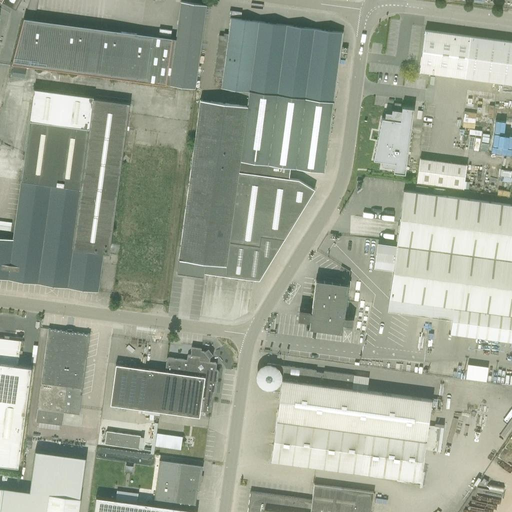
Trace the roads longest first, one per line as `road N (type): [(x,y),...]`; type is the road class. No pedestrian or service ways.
road 1 (unclassified): [(252,336),(346,166),(363,33),(377,8)]
road 2 (unknown): [(252,336),(511,362)]
road 3 (unclassified): [(252,336),(0,301)]
road 4 (unclassified): [(224,511),(252,336)]
road 5 (unclassified): [(377,8),(511,20)]
road 6 (unknown): [(221,0),(205,82),(214,95),(238,99)]
